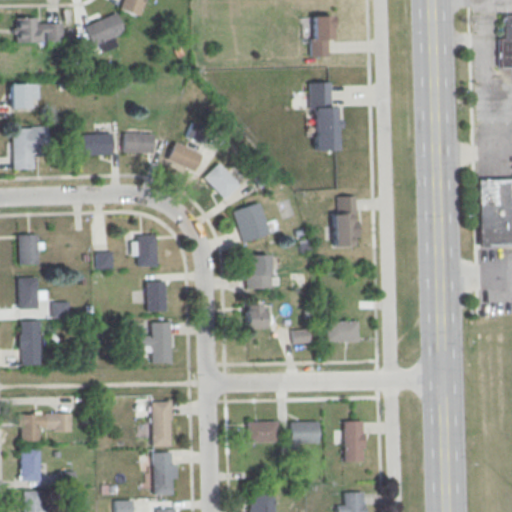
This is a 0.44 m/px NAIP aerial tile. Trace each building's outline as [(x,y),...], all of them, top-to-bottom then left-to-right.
[(142,0),(120,0),(117,8),(137,15),(142,0)] [(121,31),(115,13),(82,24),(92,54),(116,46),(112,34),(121,31)] [(496,67),(511,66),(511,13),(496,13),(496,67)] [(329,15),(305,15),(305,56),(329,56),(329,15)] [(61,21),(37,22),(37,16),(12,16),(13,42),(61,41),(61,21)] [(6,82),(6,108),(28,108),(28,98),(36,98),(36,82),(6,82)] [(305,83),(327,82),(328,107),(332,107),(334,151),(312,152),(311,110),(306,110),(305,83)] [(9,129),(10,170),(31,169),(31,157),(45,156),(44,127),(9,129)] [(79,134),(109,133),(110,154),(80,155),(79,134)] [(121,133),(120,152),(150,153),(151,134),(121,133)] [(172,142),(164,160),(191,172),(199,155),(172,142)] [(216,163),(201,178),(221,199),(236,185),(216,163)] [(475,180),(511,179),(511,246),(477,247),(475,180)] [(355,245),(354,195),(331,195),(331,245),(355,245)] [(229,212),(256,202),(267,233),(240,243),(229,212)] [(15,235),(34,235),(34,266),(15,266),(15,235)] [(133,236),(152,235),(153,266),(134,267),(133,236)] [(94,251),(94,268),(108,268),(108,251),(94,251)] [(245,254),(245,287),(274,287),(274,276),(267,276),(267,254),(245,254)] [(15,278),(34,278),(35,309),(16,309),(15,278)] [(143,282),(162,282),(163,311),(144,312),(143,282)] [(267,304),(243,304),(243,327),(267,327),(267,304)] [(355,319),(324,319),(324,341),(355,341),(355,319)] [(18,321),(37,321),(38,365),(19,365),(18,321)] [(147,322),(167,322),(168,363),(148,363),(147,322)] [(306,342),(306,329),(289,329),(289,342),(306,342)] [(148,403),(167,402),(168,446),(149,447),(148,403)] [(37,430),(68,430),(69,412),(15,412),(15,440),(36,440),(37,430)] [(341,461),(361,461),(361,420),(341,420),(341,461)] [(272,421),(245,421),(245,441),(272,441),(272,421)] [(316,442),(316,421),(287,421),(287,442),(316,442)] [(17,450),(36,450),(37,481),(18,481),(17,450)] [(150,452),(169,452),(170,495),(151,496),(150,452)] [(341,511),(341,491),(360,490),(360,511),(341,511)] [(20,511),(20,491),(39,491),(39,511),(20,511)] [(246,511),(246,493),(272,493),(272,511),(246,511)] [(129,511),(130,499),(111,499),(111,511),(129,511)]
